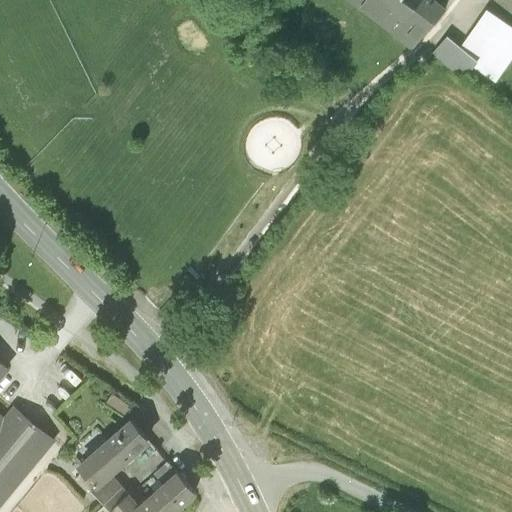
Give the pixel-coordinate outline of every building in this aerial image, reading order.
[(451,5),(443,0),(343,0),(415,53),(451,5)] [(468,82),(485,60),(495,67),(511,45),(511,29),(489,12),(464,44),(450,34),(433,56),(468,82)] [(0,511),(58,441),(14,405),(6,415),(0,410),(0,384),(13,368),(0,357),(0,511)] [(137,418),(77,468),(97,492),(116,476),(157,442),(137,418)] [(185,511),(203,497),(182,472),(152,497),(164,511),(185,511)] [(132,495),(116,476),(97,492),(113,511),(132,495)] [(132,495),(113,511),(114,511),(164,511),(152,497),(145,503),(135,492),(132,495)]
